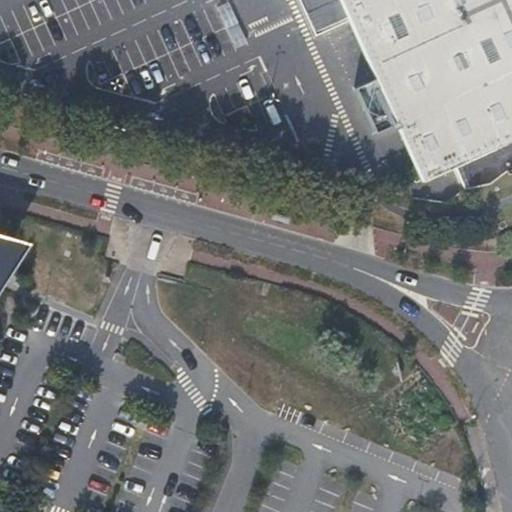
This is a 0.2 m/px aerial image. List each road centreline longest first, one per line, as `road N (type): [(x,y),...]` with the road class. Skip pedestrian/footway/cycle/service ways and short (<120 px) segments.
road 1 (residential): [(334,261),(0,170)]
road 2 (unclassified): [(334,261),(393,296),(508,396)]
road 3 (unclassified): [(511,310),(334,261)]
